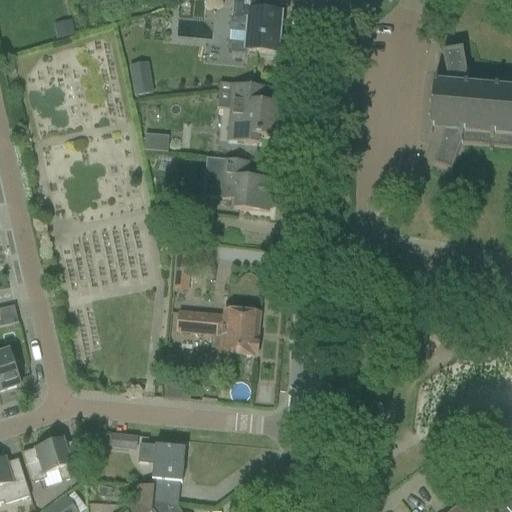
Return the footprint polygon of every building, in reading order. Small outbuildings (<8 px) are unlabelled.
[(234,0),(233,19),(234,19),(233,22),(231,22),(228,46),(231,46),(230,54),(246,56),(246,53),(278,56),(281,15),(264,14),(265,0),(234,0)] [(62,25),(54,27),(57,42),(66,40),(62,25)] [(511,81),(499,81),(499,77),(495,77),(495,80),(467,78),(462,50),(442,54),(446,78),(445,85),(437,84),(437,83),(433,83),(428,137),(432,137),(432,135),(441,136),(440,143),(432,166),(451,173),(461,147),(489,149),(489,153),(492,153),(493,150),(511,151),(511,81)] [(153,95),(151,80),(131,83),(134,98),(153,95)] [(269,90),(232,87),(220,86),(218,110),(230,112),(227,144),(258,147),(259,139),(275,140),(278,106),(267,105),(269,90)] [(146,135),(144,151),(168,154),(170,138),(146,135)] [(234,212),(269,215),(272,182),(247,180),(248,165),(224,162),(222,185),(204,184),(203,200),(234,203),(234,212)] [(174,208),(176,194),(159,192),(157,206),(174,208)] [(191,261),(176,260),(173,293),(188,294),(191,261)] [(258,341),(260,317),(224,313),(223,319),(178,314),(176,334),(212,338),(212,339),(220,340),(219,354),(220,354),(220,357),(257,360),(258,341)] [(9,352),(0,354),(0,394),(21,388),(9,352)] [(192,390),(165,387),(164,401),(190,404),(192,390)] [(136,453),(137,439),(112,437),(111,450),(136,453)] [(36,452),(22,456),(32,486),(44,482),(43,478),(58,473),(62,485),(85,477),(84,442),(83,441),(64,448),(62,442),(36,451),(36,452)] [(153,467),(152,480),(152,490),(151,490),(150,505),(177,508),(179,485),(182,485),(185,452),(140,447),(139,455),(138,465),(153,467)] [(5,461),(0,462),(0,506),(3,505),(4,508),(31,500),(18,462),(6,466),(5,461)] [(481,504),(477,498),(487,511),(511,511),(511,471),(486,491),(490,497),(481,504)] [(150,505),(151,490),(135,488),(133,506),(127,510),(128,511),(178,511),(177,510),(177,508),(150,505)] [(112,491),(100,490),(99,500),(111,501),(112,491)] [(476,497),(456,511),(487,511),(477,498),(476,497)]
